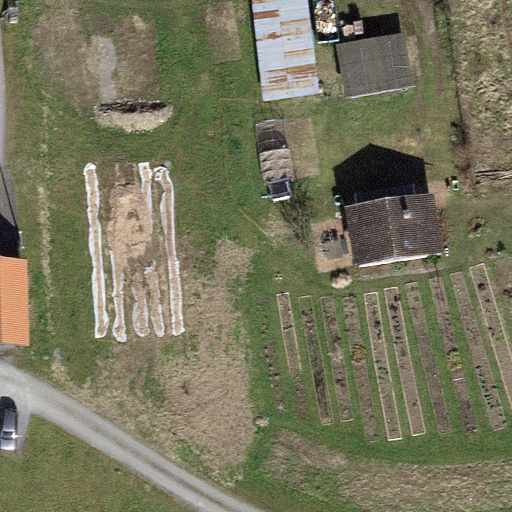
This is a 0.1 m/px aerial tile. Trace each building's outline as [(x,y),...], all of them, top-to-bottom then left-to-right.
[(313,85),(302,0),(263,0),(261,0),(272,91),(313,85)] [(235,51),(259,49),(255,2),(232,4),(235,51)] [(401,48),(350,56),(356,91),(407,84),(401,48)] [(420,202),(350,213),(358,263),(428,252),(420,202)] [(24,270),(0,269),(0,338),(25,338),(24,270)]
